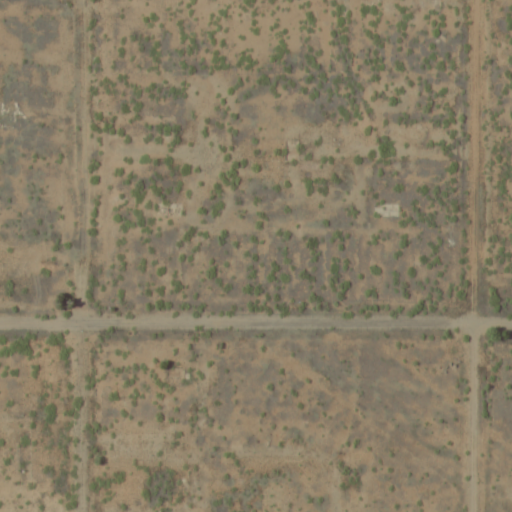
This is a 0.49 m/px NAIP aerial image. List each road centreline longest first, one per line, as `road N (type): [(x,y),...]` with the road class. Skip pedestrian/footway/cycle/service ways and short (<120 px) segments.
road 1 (track): [(459,0),(470,511)]
road 2 (track): [(80,0),(78,511)]
road 3 (track): [(0,323),(511,324)]
